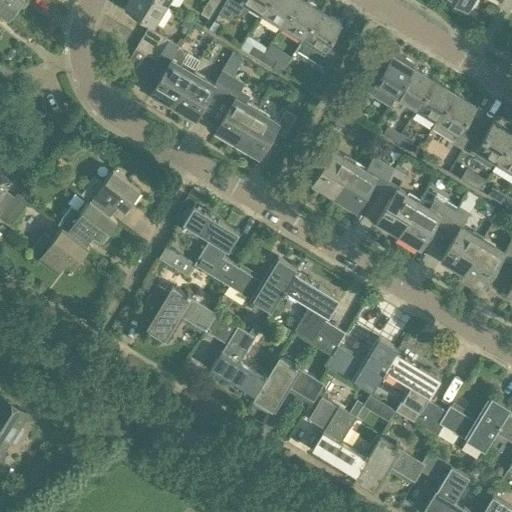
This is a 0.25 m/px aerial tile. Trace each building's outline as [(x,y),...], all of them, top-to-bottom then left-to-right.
[(18,9),(24,1),(23,0),(0,0),(0,12),(6,18),(15,6),(18,9)] [(151,26),(165,3),(158,0),(127,0),(123,8),(151,26)] [(267,0),(225,0),(216,16),(226,22),(232,13),(236,14),(240,14),(244,12),(248,7),(259,14),(267,0)] [(279,26),(294,0),(267,0),(259,14),(279,26)] [(300,40),(317,13),(296,0),(294,0),(279,26),(300,40)] [(471,0),(447,0),(465,11),(471,0)] [(207,18),(214,7),(207,2),(200,13),(207,18)] [(327,63),(339,43),(329,37),(337,25),(317,13),(300,40),(320,52),(317,57),(327,63)] [(186,16),(181,25),(187,28),(189,25),(193,20),(186,16)] [(189,25),(199,31),(202,27),(202,26),(193,20),(189,25)] [(216,33),(221,25),(213,20),(208,28),(216,33)] [(160,50),(166,41),(146,29),(141,39),(160,50)] [(141,39),(125,65),(134,70),(144,55),(153,61),(160,50),(141,39)] [(171,106),(191,72),(179,65),(184,57),(182,50),(166,41),(160,50),(153,61),(164,67),(149,93),(171,106)] [(264,51),(259,59),(279,72),(290,55),(269,43),(264,51)] [(259,59),(264,51),(252,44),(247,52),(259,59)] [(236,75),(246,55),(234,49),(224,68),(236,75)] [(381,69),(372,63),(359,84),(390,103),(394,97),(411,69),(410,65),(403,60),(399,61),(389,55),(381,69)] [(414,109),(431,81),(411,69),(394,97),(414,109)] [(217,99),(229,79),(219,73),(212,85),(191,72),(171,106),(175,108),(172,112),(187,120),(189,116),(193,119),(208,93),(217,99)] [(235,144),(255,110),(233,97),(240,85),(229,79),(217,99),(227,105),(212,131),(235,144)] [(435,122),(452,93),(431,81),(414,109),(435,122)] [(461,149),(473,130),(462,123),(472,106),(452,93),(435,122),(431,128),(452,141),(451,143),(461,149)] [(350,114),(357,102),(351,98),(343,110),(350,114)] [(277,123),(255,110),(235,144),(257,157),(272,131),(283,137),(294,118),(283,111),(277,123)] [(511,136),(491,124),(484,136),(473,130),(461,149),(471,155),(474,151),(495,164),(511,136)] [(395,142),(400,133),(387,125),(382,134),(395,142)] [(333,126),(330,131),(337,135),(340,130),(333,126)] [(333,198),(352,166),(330,153),(338,140),(327,133),(315,153),(326,159),(311,185),(333,198)] [(407,149),(413,140),(400,133),(395,142),(407,149)] [(511,174),(511,136),(495,164),(511,174)] [(450,170),(483,187),(489,173),(457,157),(450,170)] [(374,178),(352,166),(333,198),(355,211),(369,186),(380,192),(391,172),(381,166),(374,178)] [(138,192),(111,171),(102,182),(94,176),(80,193),(88,200),(88,199),(108,214),(115,205),(126,213),(132,205),(129,203),(138,192)] [(396,236),(416,203),(394,190),(401,178),(391,172),(380,192),(389,197),(374,223),(396,236)] [(0,212),(12,198),(11,197),(3,191),(10,183),(0,174),(0,212)] [(499,202),(504,194),(491,186),(487,195),(499,202)] [(0,216),(9,224),(25,202),(14,193),(11,197),(12,198),(0,212),(0,216)] [(456,205),(435,193),(431,200),(420,197),(416,203),(396,236),(418,249),(433,224),(443,230),(458,205),(457,204),(456,205)] [(511,210),(511,209),(511,198),(504,194),(499,202),(511,210)] [(88,199),(88,200),(78,212),(70,206),(56,223),(85,245),(92,235),(103,243),(109,236),(105,233),(115,221),(107,215),(108,214),(88,199)] [(460,273),(479,240),(458,227),(465,216),(468,211),(458,205),(443,230),(453,235),(438,260),(460,273)] [(238,233),(192,206),(183,222),(180,227),(182,229),(184,226),(207,240),(192,266),(224,285),(236,266),(221,258),(225,251),(227,252),(238,233)] [(231,210),(225,219),(233,224),(239,215),(231,210)] [(176,221),(174,231),(177,232),(180,234),(182,229),(180,227),(183,222),(179,220),(177,219),(176,221)] [(85,245),(56,223),(55,225),(59,228),(50,239),(42,233),(27,251),(55,273),(63,264),(73,271),(80,262),(76,260),(86,247),(84,246),(85,245)] [(511,262),(511,260),(511,235),(501,253),(479,240),(460,273),(482,286),(500,256),(511,262)] [(280,294),(293,273),(295,269),(276,257),(262,282),(236,266),(224,285),(250,300),(249,303),(254,306),(255,304),(269,312),(280,294)] [(331,354),(336,346),(343,334),(323,322),(325,318),(326,318),(338,299),(293,273),(280,294),(282,296),(284,292),(307,306),(293,331),(311,342),(331,354)] [(205,330),(215,314),(188,297),(189,295),(185,292),(184,295),(170,286),(168,289),(157,282),(137,313),(149,320),(144,328),(163,340),(178,316),(204,332),(205,330)] [(247,334),(215,314),(205,330),(208,332),(207,333),(224,344),(220,351),(219,351),(209,368),(253,396),(254,396),(266,376),(266,375),(262,373),(261,376),(238,361),(253,337),(260,326),(254,322),(247,334)] [(381,374),(395,352),(396,349),(377,338),(362,362),(336,346),(331,354),(325,365),(352,381),(350,383),(354,386),(356,383),(370,392),(381,374)] [(409,386),(395,409),(394,411),(436,436),(442,426),(437,423),(444,411),(424,399),(426,396),(429,397),(440,379),(395,352),(381,374),(384,376),(386,372),(409,386)] [(291,365),(277,357),(266,375),(266,376),(254,396),(253,396),(251,399),(270,411),(286,386),(311,401),(322,384),(295,367),(297,364),(293,362),(291,365)] [(389,421),(394,411),(395,409),(369,393),(363,405),(389,421)] [(14,443),(22,432),(19,427),(27,414),(0,395),(0,455),(9,442),(14,443)] [(496,430),(507,412),(507,411),(509,409),(489,396),(474,421),(448,405),(444,411),(437,423),(483,451),(496,430)] [(354,418),(355,417),(348,413),(337,407),(320,397),(307,418),(324,428),(322,432),(321,431),(310,448),(353,475),(367,454),(364,452),(362,455),(340,442),(354,418)] [(356,399),(348,413),(355,417),(363,403),(356,399)] [(511,414),(507,412),(496,430),(511,440),(511,460),(506,470),(511,473),(511,414)] [(392,444),(378,436),(367,454),(353,475),(351,478),(371,490),(386,466),(412,482),(419,470),(420,470),(425,463),(421,461),(420,462),(396,447),(397,444),(394,442),(392,444)] [(471,511),(453,500),(467,476),(426,451),(421,461),(425,463),(420,470),(438,482),(434,489),(433,489),(421,507),(429,511),(471,511)] [(511,511),(511,507),(491,495),(480,511),(511,511)]
